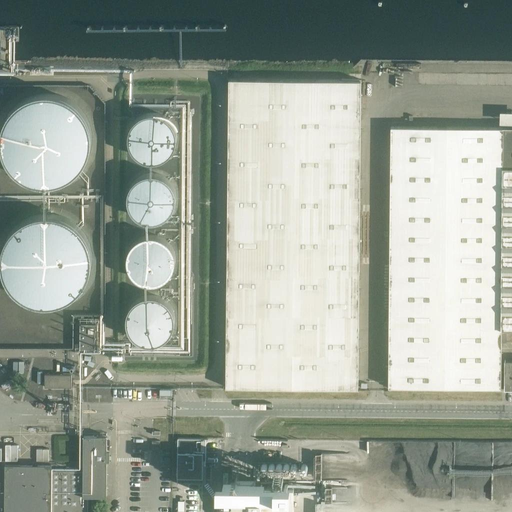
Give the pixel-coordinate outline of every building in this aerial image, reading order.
[(360,178),(361,80),(229,79),(226,387),(227,387),(358,388),(359,339),(359,258),(360,178)] [(31,96),(25,99),(16,104),(8,113),(2,123),(0,131),(0,146),(2,155),(7,165),(13,172),(22,179),(35,184),(46,186),(57,184),(69,179),(77,173),(84,164),(88,156),(91,145),(91,134),(89,126),(86,119),(80,110),(72,102),(63,97),(54,95),(47,94),(38,94),(31,96)] [(175,128),(171,121),(165,116),(161,114),(155,113),(150,113),(143,115),(137,119),(134,121),(131,125),(129,133),(129,141),(130,144),(132,150),(137,156),(141,158),(146,160),(152,161),(160,160),(164,158),(167,156),(171,152),(173,149),(175,145),(177,139),(176,133),(175,128)] [(389,366),(386,366),(386,377),(386,387),(389,387),(501,388),(502,340),(511,340),(511,127),(503,127),(391,126),(389,366)] [(175,206),(176,199),(176,191),(174,186),(170,180),(163,176),(159,174),(153,173),(148,173),(143,175),(139,177),(135,180),(132,184),(129,190),(128,196),(128,201),(131,208),(134,212),(136,215),(140,218),(145,220),(149,221),(156,221),(161,219),(168,215),(172,210),(175,206)] [(32,217),(25,220),(17,225),(8,234),(3,244),(0,254),(0,257),(0,266),(2,276),(7,286),(13,294),(23,301),(35,306),(47,307),(57,305),(69,300),(77,294),(84,286),(89,277),(91,266),(91,255),(90,248),(87,240),(80,231),(72,224),(63,219),(55,216),(47,215),(39,216),(32,217)] [(176,257),(174,251),(170,244),(166,239),(159,236),(155,235),(149,235),(143,236),(138,239),(135,241),(131,247),(129,251),(128,255),(128,262),(129,267),(131,271),(133,274),(137,278),(144,282),(149,283),(157,283),(162,281),(166,278),(169,275),(173,270),(175,266),(176,260),(176,257)] [(175,322),(175,317),(173,310),(169,303),(165,300),(159,296),(154,295),(149,295),(145,296),(140,298),(136,300),(131,305),(128,310),(127,315),(127,322),(128,328),(130,331),(133,335),(136,339),(140,341),(145,343),(152,343),(159,342),(164,340),(169,335),(172,331),(174,327),(175,322)] [(97,348),(97,324),(80,323),(80,348),(97,348)] [(72,387),(72,374),(45,374),(45,387),(72,387)] [(106,496),(107,461),(110,461),(110,451),(107,451),(107,436),(84,436),(84,471),(51,470),(51,465),(5,465),(5,511),(88,511),(88,496),(106,496)] [(203,477),(203,461),(205,461),(205,462),(206,462),(206,439),(208,439),(208,438),(178,438),(177,484),(177,482),(201,482),(201,477),(203,477)] [(38,447),(38,457),(50,458),(50,448),(38,447)] [(236,507),(220,507),(219,511),(293,511),(294,488),(256,488),(256,480),(236,479),(236,507)]
